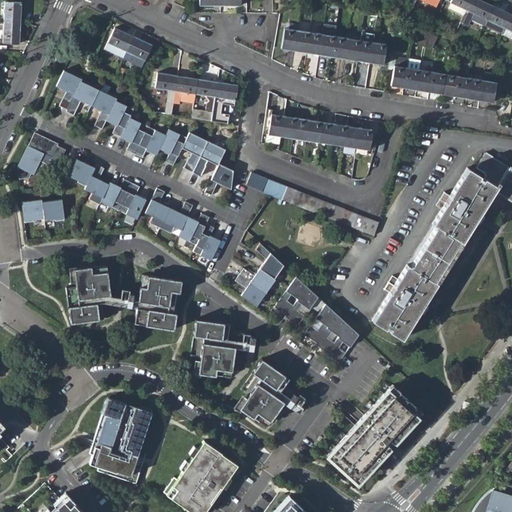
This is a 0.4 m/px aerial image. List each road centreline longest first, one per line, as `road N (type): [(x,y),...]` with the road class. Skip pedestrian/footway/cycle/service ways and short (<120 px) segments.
road 1 (residential): [(214,296),(232,255),(227,218),(216,207),(14,111)]
road 2 (residential): [(260,74),(251,153),(354,195),(377,184),(399,109)]
road 3 (residential): [(274,466),(321,400),(321,385),(281,356),(280,342),(214,296)]
road 4 (residential): [(214,296),(141,247),(0,257)]
road 5 (residential): [(274,466),(246,436),(196,415),(157,384),(118,372),(79,375)]
road 6 (residential): [(260,74),(107,0)]
road 7 (secondary): [(508,388),(402,511)]
road 8 (residential): [(79,375),(45,452),(95,511)]
road 9 (residential): [(399,109),(325,97),(260,74)]
road 10 (residential): [(79,375),(10,311),(0,269)]
road 11 (residential): [(14,111),(67,0)]
